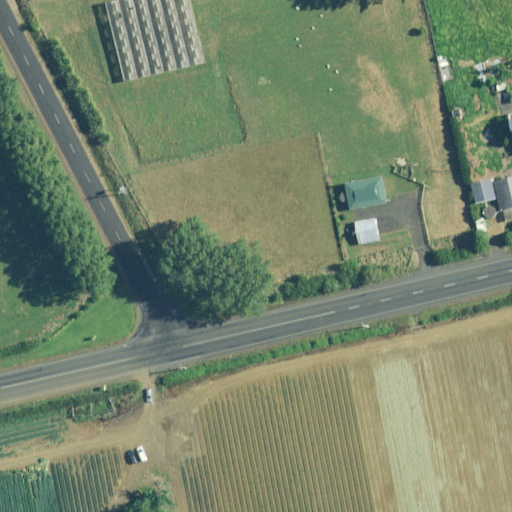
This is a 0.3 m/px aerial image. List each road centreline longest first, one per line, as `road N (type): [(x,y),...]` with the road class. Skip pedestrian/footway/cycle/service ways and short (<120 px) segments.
road 1 (unclassified): [(0,15),(160,314),(170,348)]
road 2 (tertiary): [(511,269),(170,348)]
road 3 (tertiary): [(170,348),(0,388)]
